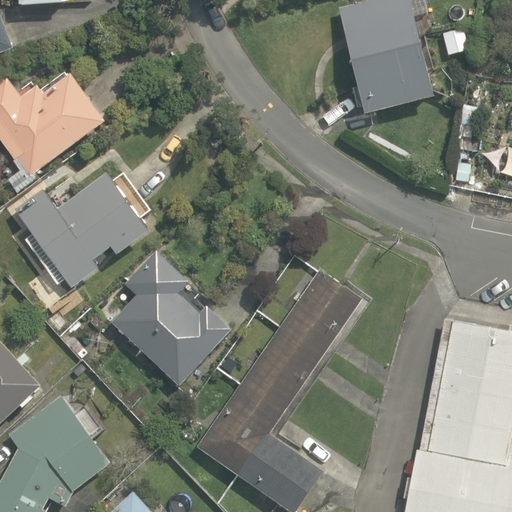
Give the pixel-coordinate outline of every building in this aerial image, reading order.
[(422,35),(438,31),(429,0),(360,0),(336,7),(366,113),(438,93),(422,35)] [(0,54),(17,47),(0,6),(0,54)] [(21,92),(5,71),(0,75),(0,141),(31,182),(108,123),(61,61),(21,92)] [(114,178),(104,165),(80,183),(74,174),(19,215),(74,290),(103,269),(98,261),(112,251),(118,258),(154,232),(145,220),(157,212),(126,169),(114,178)] [(184,296),(196,285),(158,244),(121,279),(136,294),(109,320),(177,392),(241,332),(213,302),(201,314),(184,296)] [(275,436),(369,301),(325,270),(199,451),(286,511),(306,511),(332,475),(275,436)] [(511,511),(511,328),(482,323),(445,511),(511,511)] [(0,433),(47,390),(0,338),(0,433)] [(53,498),(69,506),(97,480),(112,460),(64,394),(1,440),(18,449),(0,483),(0,511),(52,511),(47,510),(53,498)] [(152,511),(130,490),(109,511),(152,511)]
